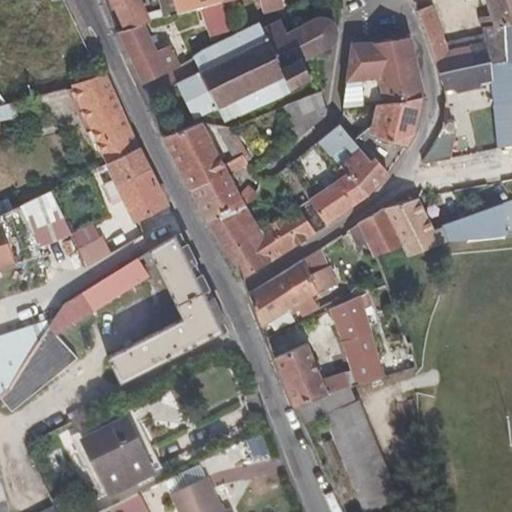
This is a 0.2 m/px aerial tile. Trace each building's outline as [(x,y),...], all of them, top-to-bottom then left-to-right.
[(22,0),(60,74),(82,63),(50,0),(22,0)] [(171,44),(196,35),(190,7),(163,14),(149,17),(145,8),(141,0),(113,0),(125,23),(117,27),(140,75),(177,58),(171,44)] [(163,14),(190,7),(218,0),(158,0),(160,4),(163,14)] [(282,0),(259,0),(263,12),(285,7),(282,0)] [(506,25),(511,24),(511,0),(485,0),(490,16),(488,19),(479,22),(486,43),(484,45),(473,45),(473,39),(465,40),(465,47),(449,49),(434,7),(419,13),(440,72),(489,64),(508,61),(506,25)] [(160,4),(145,8),(149,17),(163,14),(160,4)] [(200,47),(193,53),(200,68),(178,82),(195,115),(220,105),(226,116),(231,115),(297,91),(299,98),(302,96),(320,90),(304,58),(330,44),(334,39),(335,34),(334,29),(331,22),(326,17),(313,17),(289,30),(280,15),(262,24),(259,20),(200,47)] [(0,24),(0,82),(9,100),(32,89),(0,24)] [(386,101),(424,97),(427,95),(410,34),(376,39),(352,42),(347,74),(343,106),(364,104),(363,95),(363,78),(380,76),(385,97),(386,101)] [(491,80),(489,64),(440,72),(443,81),(445,88),(455,87),(457,89),(482,85),(482,81),(491,80)] [(113,163),(144,148),(111,80),(94,88),(80,94),(113,163)] [(302,96),(312,123),(326,111),(331,90),(323,88),(320,90),(302,96)] [(385,97),(363,95),(364,104),(385,101),(386,101),(385,97)] [(387,138),(413,148),(420,130),(424,97),(386,101),(385,101),(382,127),(383,136),(387,138)] [(341,114),(338,121),(346,132),(356,124),(341,114)] [(331,128),(323,135),(330,144),(346,132),(338,121),(338,123),(331,128)] [(360,121),(356,124),(346,132),(357,143),(371,160),(376,156),(378,158),(385,152),(360,121)] [(203,123),(164,134),(190,187),(226,170),(225,166),(203,123)] [(238,161),(244,158),(227,123),(219,123),(238,161)] [(459,131),(442,131),(435,147),(422,162),(423,164),(451,159),(459,131)] [(317,139),(306,147),(321,164),(332,155),(317,139)] [(371,160),(357,143),(347,152),(339,159),(348,170),(368,192),(387,169),(378,158),(376,156),(371,160)] [(139,220),(139,221),(171,206),(144,148),(113,163),(120,180),(110,186),(118,202),(128,197),(139,220)] [(248,166),(244,158),(238,161),(225,166),(226,170),(230,176),(248,166)] [(293,158),(288,162),(292,169),(297,164),(293,158)] [(309,195),(292,169),(288,162),(270,176),(293,205),(309,195)] [(226,170),(190,187),(205,217),(242,199),(238,192),(230,176),(226,170)] [(309,195),(326,223),(326,221),(367,193),(368,192),(348,170),(309,195)] [(238,192),(242,199),(255,189),(250,183),(238,192)] [(75,232),(57,190),(1,217),(15,254),(75,232)] [(242,199),(205,217),(244,276),(325,225),(326,223),(309,195),(293,205),(261,225),(242,199)] [(386,209),(399,246),(403,257),(434,247),(501,234),(496,206),(487,209),(430,229),(416,197),(393,206),(386,209)] [(399,246),(386,209),(376,213),(364,220),(361,222),(368,242),(373,254),(399,246)] [(1,217),(0,217),(0,266),(17,260),(15,254),(1,217)] [(150,246),(179,237),(172,218),(144,227),(150,246)] [(361,222),(350,228),(357,245),(368,242),(361,222)] [(184,234),(154,253),(149,256),(153,266),(160,262),(186,319),(111,358),(125,384),(230,332),(203,275),(184,234)] [(106,242),(84,252),(92,270),(115,255),(110,243),(107,244),(106,242)] [(320,260),(314,250),(313,251),(304,256),(310,266),(320,260)] [(290,265),(287,267),(304,300),(305,301),(322,291),(341,284),(336,265),(313,272),(310,266),(304,256),(290,265)] [(143,260),(66,307),(40,347),(11,393),(5,398),(13,410),(81,358),(63,334),(154,279),(143,260)] [(304,300),(287,267),(284,269),(250,290),(263,325),(275,319),(277,321),(293,312),(292,308),(291,307),(304,300)] [(355,299),(333,308),(358,375),(350,379),(347,371),(323,379),(329,393),(338,390),(348,387),(380,376),(384,375),(379,361),(376,355),(364,322),(355,299)] [(305,301),(304,300),(291,307),(292,308),(305,301)] [(0,400),(5,398),(11,393),(40,347),(34,330),(0,340),(0,400)] [(309,342),(275,355),(287,385),(296,406),(329,393),(323,379),(309,342)] [(358,400),(327,413),(367,510),(398,497),(358,400)] [(165,468),(134,407),(74,435),(104,497),(165,468)] [(49,511),(13,511),(0,466),(0,511),(63,511),(61,506),(49,511)] [(225,511),(211,478),(175,493),(183,511),(235,511),(235,510),(230,511),(225,511)] [(150,511),(144,495),(118,505),(120,511),(150,511)]
